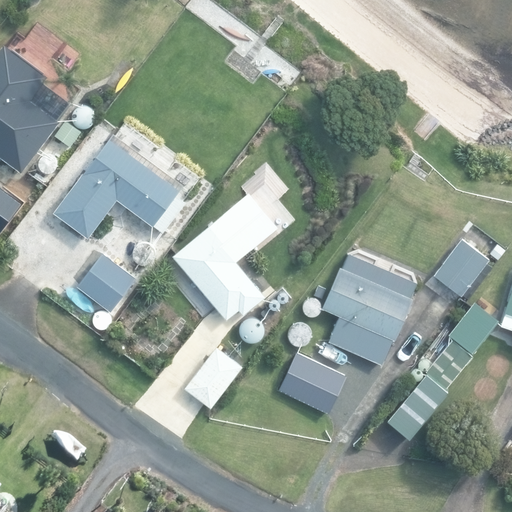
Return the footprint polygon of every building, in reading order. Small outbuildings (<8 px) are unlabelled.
[(0,164),(2,162),(21,177),(54,134),(71,147),(82,133),(35,97),(50,77),(7,44),(0,53),(0,164)] [(282,54),(267,66),(283,88),(299,77),(282,54)] [(57,210),(91,236),(117,201),(157,231),(187,190),(113,135),(57,210)] [(174,256),(228,324),(245,311),(251,317),(271,301),(239,261),(257,247),(229,212),(174,256)] [(495,256),(464,235),(435,276),(465,298),(495,256)] [(413,295),(422,273),(356,246),(347,268),(341,266),(324,308),(341,315),(330,342),(388,366),(417,297),(413,295)] [(105,255),(78,288),(114,317),(140,284),(105,255)] [(446,388),(502,320),(479,301),(423,369),(446,388)] [(250,365),(222,343),(187,388),(215,410),(250,365)]
